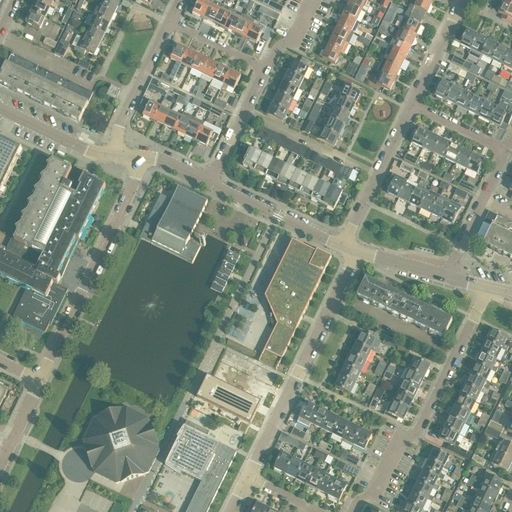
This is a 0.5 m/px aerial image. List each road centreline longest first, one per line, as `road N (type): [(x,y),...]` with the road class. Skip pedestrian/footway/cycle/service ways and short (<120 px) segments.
road 1 (residential): [(350,511),(367,500),(401,437),(417,433),(486,287)]
road 2 (residential): [(355,249),(249,479)]
road 3 (residential): [(40,380),(135,180),(136,158)]
road 4 (residential): [(344,246),(412,110)]
road 5 (tertiary): [(344,246),(211,183)]
road 6 (residential): [(167,23),(117,127),(116,156)]
road 7 (residential): [(503,153),(446,276)]
road 8 (tertiary): [(116,156),(0,108)]
road 9 (residential): [(211,183),(263,69)]
road 10 (residential): [(412,110),(463,0)]
